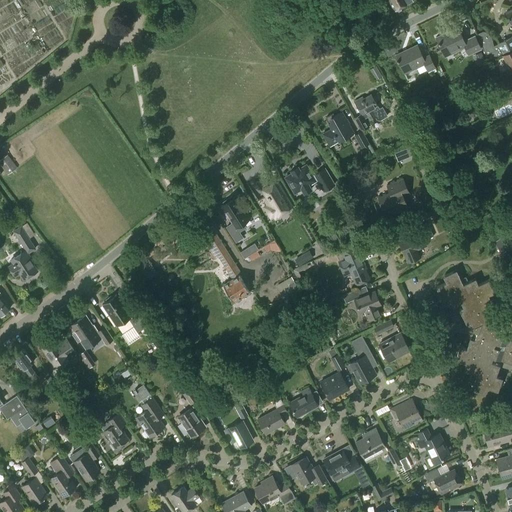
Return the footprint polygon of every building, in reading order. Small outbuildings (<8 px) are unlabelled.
[(387,0),(394,12),(409,4),(413,2),(411,0),(387,0)] [(496,2),(494,0),(491,0),(490,1),(489,0),(483,3),(484,4),(479,6),(481,9),(485,7),(485,8),(491,5),(491,4),(496,2)] [(449,31),(436,38),(445,57),(465,47),(468,55),(481,49),(475,36),(464,41),(457,26),(448,30),(449,31)] [(477,34),(476,34),(489,63),(504,55),(511,50),(511,36),(498,44),(493,47),(494,45),(493,45),(493,46),(490,45),(490,44),(490,42),(489,41),(489,39),(488,38),(487,36),(486,35),(485,34),(483,33),(482,32),(482,33),(478,35),(477,34)] [(417,45),(396,56),(404,73),(424,63),(427,71),(435,67),(429,56),(424,58),(417,45)] [(480,52),(474,54),(480,66),(486,63),(480,52)] [(376,66),(369,70),(375,81),(382,77),(376,66)] [(362,97),(354,102),(362,114),(354,118),(361,131),(367,127),(363,120),(368,117),(370,120),(376,117),(377,119),(380,120),(387,116),(382,107),(379,109),(371,94),(363,99),(362,97)] [(332,129),(322,135),(329,147),(338,141),(339,142),(354,133),(342,112),(334,116),(333,114),(325,118),(332,129)] [(362,132),(355,136),(362,148),(369,144),(362,132)] [(409,146),(394,152),(398,160),(412,154),(409,146)] [(6,155),(0,159),(0,161),(9,173),(16,168),(6,155)] [(293,173),(285,177),(295,193),(302,188),(305,193),(311,190),(308,185),(317,179),(324,191),(334,185),(324,168),(312,175),(306,165),(299,169),(298,166),(291,170),(293,173)] [(353,171),(343,175),(351,193),(360,189),(353,171)] [(390,193),(378,198),(381,203),(379,204),(382,211),(384,211),(386,216),(399,211),(399,212),(407,209),(406,208),(407,207),(403,196),(409,194),(403,179),(387,186),(390,193)] [(267,218),(290,205),(278,184),(274,186),(273,185),(265,190),(268,194),(269,197),(266,200),(259,204),(267,218)] [(224,204),(222,205),(233,222),(226,227),(236,241),(242,237),(239,231),(245,227),(243,223),(252,217),(240,198),(238,200),(235,196),(233,198),(232,196),(223,202),(224,204)] [(419,233),(398,241),(408,263),(419,258),(416,251),(427,246),(424,240),(433,236),(427,222),(416,227),(419,233)] [(13,263),(9,266),(15,276),(19,273),(23,279),(37,270),(30,260),(31,259),(28,254),(37,249),(22,225),(13,231),(26,250),(11,259),(13,263)] [(212,225),(202,231),(207,239),(232,279),(238,274),(230,262),(232,260),(215,233),(216,232),(212,225)] [(342,242),(339,236),(336,230),(329,234),(332,241),(335,246),(342,242)] [(511,253),(502,236),(494,241),(507,266),(511,262),(511,253)] [(244,259),(243,259),(244,260),(244,261),(245,262),(246,262),(247,263),(248,263),(249,263),(250,263),(251,262),(260,257),(258,252),(264,249),(266,253),(270,251),(281,253),(274,241),(244,259)] [(356,247),(337,255),(339,260),(338,261),(344,275),(351,273),(356,285),(370,279),(356,247)] [(240,252),(244,258),(249,254),(246,248),(240,252)] [(299,266),(313,258),(309,252),(295,259),(299,266)] [(147,259),(139,264),(148,278),(156,272),(153,267),(147,259)] [(446,282),(436,287),(442,300),(448,297),(453,307),(462,303),(464,306),(459,309),(469,330),(475,332),(472,339),(470,338),(466,349),(460,346),(455,360),(466,364),(464,370),(477,375),(471,390),(485,394),(487,388),(498,391),(502,378),(496,376),(499,365),(491,362),(493,358),(511,365),(511,363),(511,340),(503,337),(507,327),(496,323),(488,307),(493,305),(488,295),(494,292),(488,279),(478,284),(475,278),(463,284),(456,269),(443,276),(446,282)] [(232,279),(223,285),(233,302),(244,295),(246,296),(248,295),(248,293),(249,292),(239,274),(238,274),(232,279)] [(292,277),(275,286),(281,299),(299,291),(292,277)] [(365,286),(342,295),(346,303),(354,299),(360,313),(364,311),(368,319),(380,314),(377,306),(380,304),(374,290),(368,293),(365,286)] [(0,292),(0,315),(0,316),(10,308),(6,302),(0,294),(1,294),(0,292)] [(117,294),(102,304),(116,326),(127,318),(132,315),(129,311),(117,294)] [(85,315),(70,325),(84,347),(100,337),(105,344),(112,339),(104,327),(97,331),(94,327),(93,328),(85,315)] [(390,320),(374,327),(377,334),(393,326),(390,320)] [(151,335),(146,327),(141,330),(146,338),(151,335)] [(400,332),(379,344),(388,362),(410,350),(400,332)] [(370,364),(376,361),(362,335),(356,338),(360,345),(357,347),(362,356),(346,365),(350,373),(354,371),(360,382),(376,374),(370,364)] [(53,336),(40,345),(53,365),(54,365),(57,367),(61,368),(64,367),(66,364),(67,360),(66,357),(67,356),(66,356),(74,351),(66,339),(59,344),(53,336)] [(164,348),(157,337),(152,341),(159,352),(164,348)] [(87,367),(95,361),(85,347),(77,353),(87,367)] [(23,349),(12,357),(23,370),(24,369),(28,375),(27,375),(28,376),(27,377),(31,383),(38,377),(29,365),(33,362),(23,349)] [(337,354),(331,358),(337,370),(344,366),(337,354)] [(339,372),(320,382),(330,399),(348,389),(339,372)] [(49,377),(43,381),(53,397),(60,393),(49,377)] [(143,384),(134,390),(147,409),(136,417),(145,429),(142,431),(146,438),(149,436),(150,437),(164,427),(158,418),(164,415),(143,384)] [(189,385),(180,390),(190,404),(198,398),(189,385)] [(303,395),(289,403),(296,417),(318,405),(308,388),(301,392),(303,395)] [(0,399),(0,408),(7,418),(24,407),(16,395),(3,404),(0,399)] [(277,408),(257,419),(265,434),(285,423),(280,414),(286,411),(280,399),(273,402),(277,408)] [(412,399),(390,409),(395,418),(399,416),(404,428),(412,425),(410,422),(421,417),(412,399)] [(240,401),(234,404),(241,418),(247,414),(240,401)] [(377,414),(389,409),(387,403),(375,408),(377,414)] [(181,423),(177,426),(183,435),(187,432),(190,436),(205,425),(193,407),(177,418),(181,423)] [(110,426),(104,431),(111,441),(108,443),(114,452),(122,447),(120,445),(128,439),(120,427),(125,424),(118,414),(111,419),(107,421),(110,426)] [(47,428),(55,422),(51,415),(42,421),(47,428)] [(242,420),(230,427),(240,447),(253,440),(242,420)] [(492,427),(482,429),(483,436),(485,436),(488,446),(511,440),(511,441),(511,434),(509,423),(492,427)] [(426,428),(414,434),(421,447),(425,445),(434,462),(450,454),(439,433),(431,437),(426,428)] [(377,430),(356,442),(367,463),(380,455),(379,453),(384,450),(382,447),(385,445),(377,430)] [(88,452),(74,462),(86,480),(99,471),(92,460),(100,455),(91,442),(85,447),(88,452)] [(392,447),(386,450),(396,468),(402,465),(392,447)] [(508,456),(497,459),(502,478),(511,475),(511,447),(506,449),(508,456)] [(342,449),(323,459),(331,474),(347,465),(350,471),(360,466),(354,455),(347,458),(342,449)] [(61,455),(50,462),(57,473),(50,478),(63,497),(76,488),(68,476),(73,472),(61,455)] [(306,457),(285,468),(291,478),(297,474),(301,483),(310,478),(314,485),(326,479),(318,465),(312,468),(306,457)] [(28,458),(22,462),(31,475),(37,471),(28,458)] [(437,468),(424,474),(431,489),(438,486),(441,493),(461,483),(454,468),(441,475),(437,468)] [(262,483),(254,487),(263,503),(278,494),(284,503),(295,497),(286,483),(278,487),(272,475),(265,479),(265,480),(261,483),(262,483)] [(35,477),(22,486),(34,504),(47,495),(35,477)] [(6,497),(0,501),(0,503),(5,511),(23,511),(24,511),(16,499),(21,495),(14,485),(3,492),(6,497)] [(183,486),(171,494),(183,511),(184,511),(196,504),(193,500),(199,496),(192,487),(187,491),(183,486)] [(243,491),(221,503),(226,511),(240,511),(251,505),(243,491)] [(383,492),(377,496),(379,501),(386,498),(383,492)] [(441,500),(433,500),(434,510),(442,510),(441,500)]
